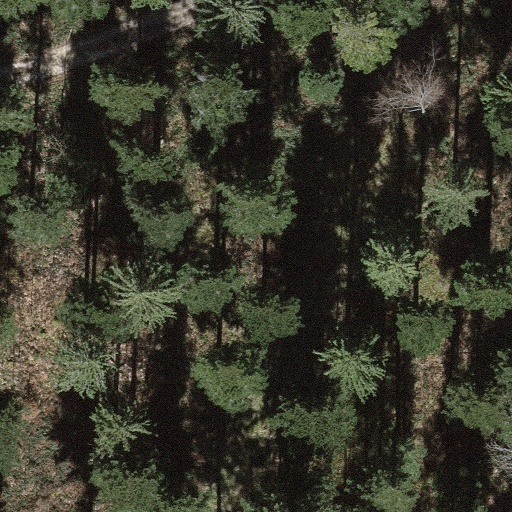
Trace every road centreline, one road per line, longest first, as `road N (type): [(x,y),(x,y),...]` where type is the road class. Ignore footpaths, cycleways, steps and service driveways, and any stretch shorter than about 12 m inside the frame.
road 1 (track): [(432,0),(298,352),(219,511)]
road 2 (track): [(0,85),(199,0)]
